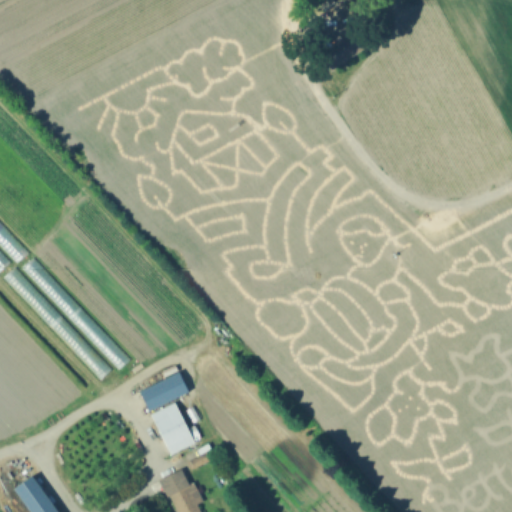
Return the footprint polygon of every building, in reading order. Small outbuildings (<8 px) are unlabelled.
[(320,49),(331,67),(362,49),(351,30),(320,49)] [(21,269),(33,276),(36,270),(39,272),(43,265),(27,257),(21,269)] [(190,392),(152,412),(141,390),(179,370),(190,392)] [(196,441),(171,454),(152,416),(178,404),(196,441)] [(201,423),(194,426),(187,408),(194,406),(201,423)] [(215,460),(193,471),(188,461),(210,450),(215,460)] [(203,511),(175,511),(161,482),(184,471),(203,511)] [(57,511),(30,511),(14,489),(32,476),(57,511)]
